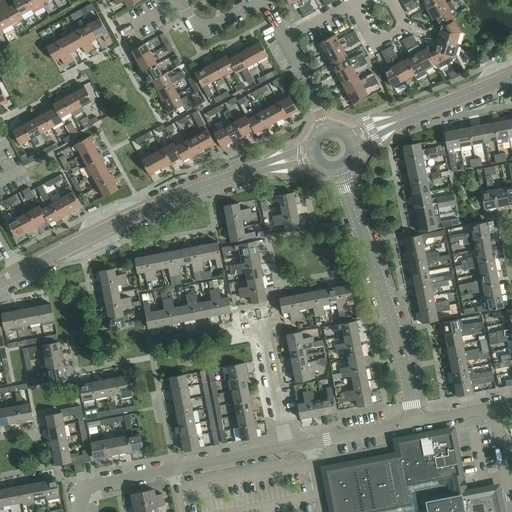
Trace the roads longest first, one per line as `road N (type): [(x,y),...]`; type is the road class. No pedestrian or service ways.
road 1 (tertiary): [(19,275),(143,211),(315,153)]
road 2 (residential): [(415,422),(398,342),(341,168)]
road 3 (residential): [(81,502),(91,485),(286,447)]
road 4 (tertiary): [(353,144),(511,72)]
road 5 (residential): [(284,32),(267,2),(208,29),(191,22),(178,0)]
road 6 (residential): [(286,447),(415,422)]
road 7 (residential): [(286,447),(259,320)]
